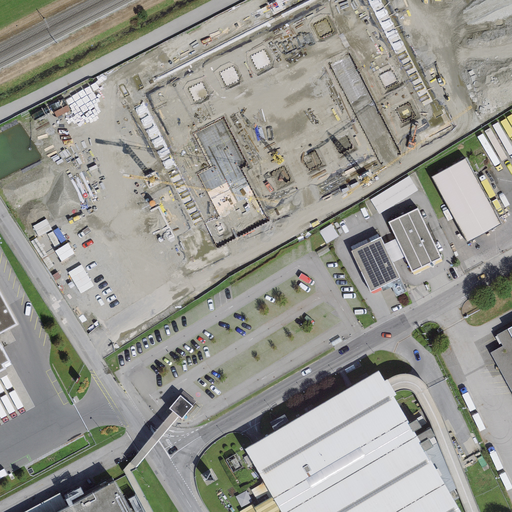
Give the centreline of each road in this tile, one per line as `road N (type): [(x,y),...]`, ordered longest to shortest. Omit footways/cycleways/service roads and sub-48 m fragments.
road 1 (unclassified): [(160,460),(511,263)]
road 2 (unclassified): [(160,460),(0,212)]
road 3 (unclassified): [(224,0),(0,115)]
road 4 (unknown): [(388,330),(340,239),(417,194)]
